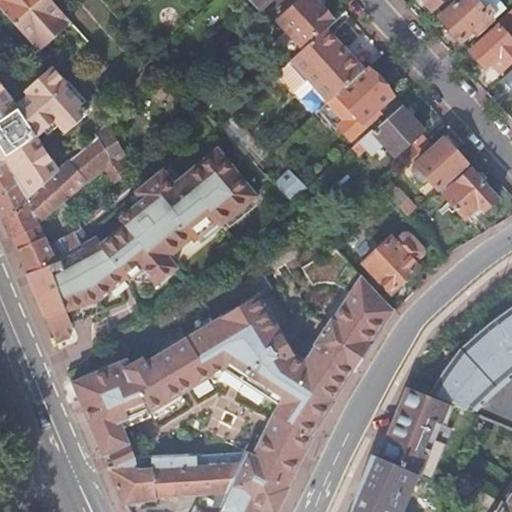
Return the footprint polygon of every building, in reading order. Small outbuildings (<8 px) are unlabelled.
[(0,0),(0,9),(31,44),(37,40),(43,47),(58,33),(62,29),(71,22),(51,0),(0,0)] [(332,18),(315,0),(283,0),(269,13),(276,21),(283,28),(301,49),(316,36),(314,34),(332,18)] [(441,0),(422,0),(431,9),(441,0)] [(456,0),(437,17),(459,41),(471,30),(475,34),(510,3),(506,0),(456,0)] [(511,42),(511,12),(509,9),(493,23),(496,27),(469,51),(483,67),(494,57),(504,68),(511,60),(511,43),(511,42)] [(301,49),(291,59),(328,101),(335,95),(362,71),(324,29),(316,36),(301,49)] [(0,158),(1,158),(26,201),(59,170),(36,138),(54,122),(65,134),(81,119),(74,111),(82,105),(64,85),(66,83),(51,67),(23,92),(27,95),(16,105),(9,97),(0,82),(0,158)] [(511,67),(499,79),(511,93),(511,92),(511,67)] [(328,101),(327,102),(344,121),(337,127),(349,141),(365,127),(369,124),(381,113),(377,109),(391,96),(366,68),(362,71),(335,95),(328,101)] [(193,81),(184,89),(189,95),(198,86),(193,81)] [(327,102),(317,111),(334,130),(337,127),(344,121),(327,102)] [(433,141),(400,104),(361,138),(368,146),(378,137),(404,167),(433,141)] [(104,126),(100,130),(95,135),(97,137),(59,170),(26,201),(3,221),(11,239),(39,226),(37,222),(60,202),(101,167),(108,161),(110,163),(120,154),(104,126)] [(437,188),(465,163),(444,138),(412,167),(416,171),(420,168),(437,188)] [(68,324),(100,311),(95,298),(106,290),(121,278),(124,281),(124,280),(128,277),(139,268),(148,280),(152,284),(171,268),(163,257),(187,237),(190,240),(192,238),(214,221),(217,225),(218,224),(221,221),(248,200),(252,196),(228,167),(227,168),(212,151),(170,185),(159,171),(142,185),(133,192),(140,200),(133,206),(116,220),(121,226),(99,244),(93,238),(85,242),(86,244),(74,250),(82,268),(69,274),(69,275),(53,283),(68,324)] [(128,168),(120,154),(110,163),(108,161),(101,167),(111,184),(120,176),(120,175),(128,168)] [(26,201),(1,158),(0,158),(0,214),(3,221),(26,201)] [(471,168),(443,193),(465,218),(477,206),(482,212),(498,198),(471,168)] [(289,171),(274,184),(290,201),(305,188),(289,171)] [(389,180),(380,188),(388,195),(396,187),(389,180)] [(415,208),(396,187),(388,195),(407,216),(415,208)] [(305,188),(290,201),(300,211),(315,198),(306,188),(305,188)] [(252,205),(248,200),(221,221),(226,227),(252,205)] [(219,226),(218,224),(217,225),(214,221),(192,238),(197,244),(219,226)] [(15,249),(44,236),(39,226),(11,239),(15,249)] [(44,236),(15,249),(25,272),(47,263),(61,257),(74,249),(74,250),(86,244),(85,242),(79,227),(73,231),(48,244),(44,236)] [(389,237),(362,263),(390,292),(417,266),(414,261),(422,252),(423,250),(423,249),(423,248),(407,231),(405,231),(403,231),(393,240),(389,237)] [(47,263),(53,283),(69,275),(69,274),(82,268),(74,250),(74,249),(61,257),(47,263)] [(66,329),(68,324),(53,283),(47,263),(25,272),(55,344),(70,338),(66,329)] [(145,283),(148,280),(139,268),(128,277),(131,280),(145,283)] [(114,365),(71,381),(103,456),(110,454),(129,446),(122,435),(116,426),(144,409),(147,414),(150,413),(179,395),(209,377),(221,370),(263,397),(277,406),(251,456),(245,451),(226,494),(218,511),(204,511),(194,506),(191,511),(275,511),(287,488),(286,488),(310,439),(308,438),(315,427),(316,428),(333,403),(331,402),(353,371),(370,346),(396,308),(363,274),(331,321),(329,320),(312,345),(314,346),(303,363),(293,356),(257,296),(146,362),(143,358),(130,366),(126,360),(114,365)] [(126,283),(124,280),(124,281),(121,278),(106,290),(111,296),(126,283)] [(450,398),(470,407),(471,406),(479,398),(483,402),(508,379),(506,374),(511,368),(511,305),(489,323),(459,348),(443,371),(431,391),(450,398)] [(259,402),(263,397),(221,370),(209,377),(212,383),(221,378),(259,402)] [(411,382),(377,456),(417,474),(450,398),(431,391),(411,382)] [(179,395),(150,413),(153,419),(182,402),(179,395)] [(149,417),(147,414),(144,409),(116,426),(122,435),(149,417)] [(110,454),(115,467),(137,464),(130,446),(129,446),(110,454)] [(157,497),(226,494),(245,451),(206,456),(202,466),(145,470),(144,464),(137,464),(115,467),(107,468),(123,504),(157,497)] [(353,498),(348,511),(399,511),(417,474),(377,456),(371,454),(353,498)] [(511,511),(511,489),(504,502),(500,499),(491,511),(511,511)]
